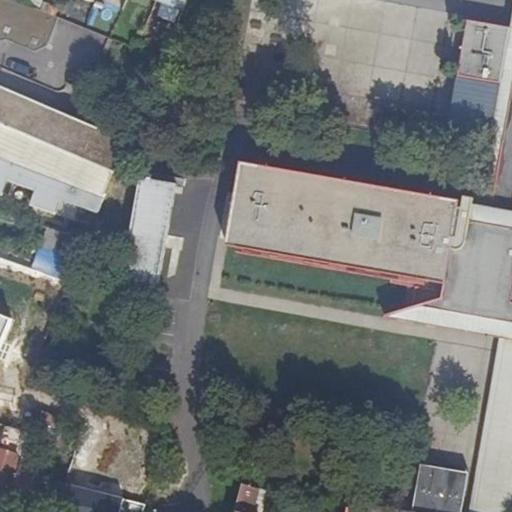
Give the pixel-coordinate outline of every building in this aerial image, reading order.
[(20,2),(15,0),(0,0),(0,85),(75,118),(108,37),(20,2)] [(176,0),(167,0),(166,2),(183,9),(185,3),(176,0)] [(511,49),(508,49),(511,38),(510,38),(511,32),(502,30),(502,27),(478,22),(478,26),(469,24),(468,30),(467,30),(460,68),(461,68),(460,74),(469,75),(468,79),(493,83),(493,79),(502,81),(503,75),(504,75),(506,65),(511,65),(511,96),(494,198),(482,196),(475,195),(474,199),(465,198),(464,203),(463,210),(459,209),(460,202),(243,164),(229,246),(393,275),(392,283),(409,286),(417,287),(413,308),(404,311),(387,316),(386,319),(423,308),(454,313),(463,310),(508,318),(507,323),(511,323),(511,49)] [(511,96),(511,65),(506,65),(482,196),(494,198),(511,96)] [(0,124),(1,124),(116,174),(129,142),(75,118),(0,85),(0,124)] [(116,174),(1,124),(0,126),(0,159),(106,199),(116,174)] [(106,199),(0,159),(0,196),(3,198),(8,183),(36,194),(31,208),(55,218),(61,203),(99,216),(106,199)] [(180,181),(142,176),(126,278),(164,284),(180,181)] [(417,287),(409,286),(404,311),(413,308),(417,287)] [(454,313),(507,323),(508,318),(463,310),(454,313)] [(22,462),(31,434),(10,427),(2,451),(0,450),(0,491),(11,495),(22,462)] [(26,464),(22,462),(11,495),(8,506),(34,511),(43,511),(49,493),(31,488),(36,472),(25,468),(26,464)] [(461,511),(469,474),(420,465),(411,511),(461,511)] [(242,484),(235,511),(263,511),(254,510),(259,488),(242,484)] [(106,511),(148,511),(150,495),(110,490),(106,511)]
